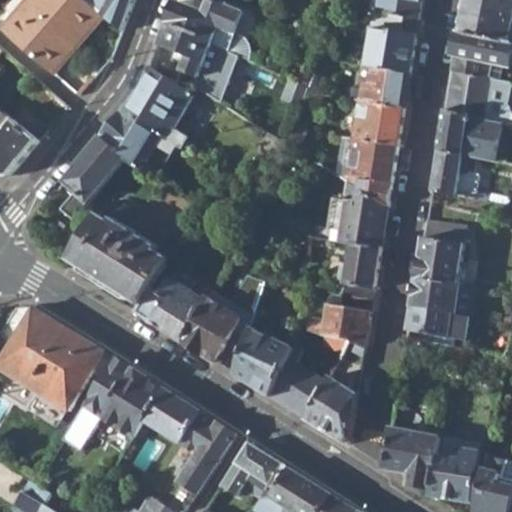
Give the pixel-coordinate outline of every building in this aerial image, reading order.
[(28,0),(2,29),(55,77),(93,33),(71,14),(83,0),(28,0)] [(93,33),(108,16),(88,0),(83,0),(71,14),(93,33)] [(88,0),(108,16),(124,30),(135,0),(88,0)] [(247,14),(220,0),(191,0),(207,7),(204,14),(176,2),(168,23),(214,44),(250,62),(252,57),(248,43),(237,34),(247,14)] [(334,0),(332,5),(340,9),(342,4),(343,0),(334,0)] [(421,17),(423,0),(373,0),(371,9),(391,12),(421,17)] [(511,0),(462,0),(457,31),(505,42),(506,33),(511,7),(511,0)] [(373,67),(411,74),(421,17),(391,12),(388,28),(375,26),(367,66),(373,67)] [(184,71),(200,78),(207,62),(214,44),(168,23),(160,46),(189,57),(184,71)] [(451,72),(501,82),(503,67),(510,68),(511,55),(511,44),(505,42),(457,31),(451,72)] [(293,82),(307,89),(317,64),(304,59),(293,82)] [(216,65),(207,62),(200,78),(209,81),(216,65)] [(361,101),(406,109),(411,74),(373,67),(371,86),(364,85),(361,101)] [(161,136),(166,139),(177,127),(198,100),(150,69),(142,90),(127,108),(161,136)] [(503,92),(504,89),(505,83),(501,82),(451,72),(445,109),(471,115),(491,120),(498,121),(501,106),(488,103),(491,89),(503,92)] [(23,101),(51,128),(68,109),(38,82),(23,101)] [(361,101),(356,133),(355,139),(399,147),(406,109),(361,101)] [(138,167),(156,144),(161,136),(127,108),(103,137),(126,157),(138,167)] [(445,109),(438,150),(464,155),(471,115),(445,109)] [(0,117),(0,176),(11,176),(40,142),(17,121),(12,126),(1,116),(0,117)] [(190,136),(177,127),(166,139),(175,145),(181,149),(190,136)] [(337,136),(355,139),(356,133),(339,129),(337,136)] [(166,139),(161,136),(156,144),(169,153),(175,145),(166,139)] [(63,210),(74,219),(126,157),(103,137),(66,182),(77,192),(63,210)] [(399,147),(355,139),(346,180),(350,182),(389,206),(399,147)] [(431,190),(459,195),(460,188),(463,174),(475,173),(478,157),(464,155),(438,150),(431,190)] [(389,206),(350,182),(341,238),(354,241),(383,248),(389,206)] [(486,193),(460,188),(459,195),(484,200),(486,193)] [(72,259),(142,305),(153,287),(199,211),(166,191),(139,238),(136,236),(139,232),(129,226),(125,232),(100,215),(72,259)] [(417,277),(458,283),(465,237),(425,229),(417,277)] [(354,241),(349,266),(348,279),(376,285),(383,248),(354,241)] [(339,278),(348,279),(349,266),(342,266),(339,278)] [(176,269),(169,278),(202,298),(204,295),(206,296),(210,290),(176,269)] [(225,350),(240,361),(252,324),(253,323),(255,316),(267,281),(244,273),(228,299),(210,288),(210,290),(206,296),(204,295),(202,298),(184,342),(218,363),(225,350)] [(339,278),(338,277),(335,292),(331,297),(327,318),(312,315),(310,318),(307,328),(327,333),(332,335),(353,341),(367,344),(372,311),(343,305),(348,279),(339,278)] [(412,308),(457,315),(463,284),(458,283),(417,277),(412,308)] [(160,291),(153,287),(142,305),(137,313),(184,342),(202,298),(169,278),(160,291)] [(343,305),(372,311),(376,285),(348,279),(343,305)] [(97,368),(106,374),(116,359),(35,308),(18,309),(2,335),(5,337),(0,344),(0,366),(71,411),(97,368)] [(408,332),(466,341),(471,318),(457,315),(412,308),(408,332)] [(310,318),(305,316),(301,326),(307,328),(310,318)] [(236,374),(270,396),(287,359),(292,346),(253,323),(252,324),(240,361),(236,374)] [(324,344),(345,355),(353,341),(332,335),(327,333),(324,344)] [(343,359),(362,372),(367,344),(353,341),(345,355),(343,359)] [(292,346),(287,359),(297,364),(303,349),(293,344),(292,346)] [(451,365),(466,367),(468,350),(453,347),(451,365)] [(486,368),(497,371),(500,356),(488,353),(486,368)] [(66,439),(82,449),(103,418),(135,438),(138,432),(145,420),(165,389),(116,359),(106,374),(66,439)] [(328,383),(297,364),(287,359),(270,396),(307,419),(328,383)] [(307,419),(350,446),(358,396),(331,378),(328,383),(307,419)] [(152,440),(162,447),(168,434),(182,444),(202,412),(165,389),(145,420),(159,429),(152,440)] [(183,484),(200,494),(239,435),(202,412),(182,444),(198,454),(182,478),(183,484)] [(138,432),(152,440),(159,429),(145,420),(138,432)] [(414,486),(430,488),(441,439),(392,430),(385,468),(410,473),(409,483),(414,486)] [(162,447),(175,454),(182,444),(168,434),(162,447)] [(474,445),(441,439),(430,488),(428,495),(455,511),(476,511),(484,474),(485,466),(479,464),(480,454),(473,452),(474,445)] [(247,487),(265,498),(274,496),(275,494),(292,469),(280,461),(251,443),(226,484),(242,494),(247,487)] [(476,511),(511,511),(511,467),(503,466),(501,478),(484,474),(476,511)] [(289,511),(292,509),(296,511),(350,511),(353,507),(292,469),(275,494),(274,496),(265,498),(262,498),(255,509),(260,511),(289,511)] [(15,509),(18,511),(42,511),(46,506),(53,495),(32,482),(15,509)] [(242,511),(226,502),(220,511),(242,511)]
